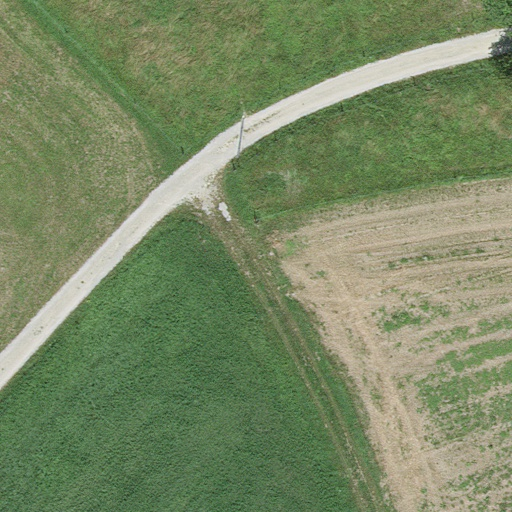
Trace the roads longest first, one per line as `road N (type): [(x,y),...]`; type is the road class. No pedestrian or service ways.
road 1 (track): [(0,362),(182,178),(257,119),(380,73),(511,47)]
road 2 (track): [(182,178),(287,334),(361,511)]
